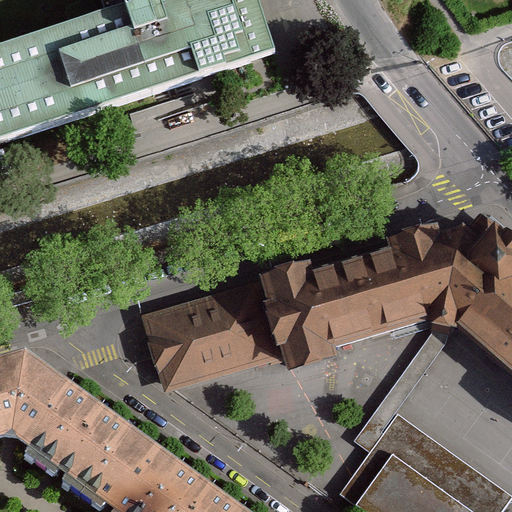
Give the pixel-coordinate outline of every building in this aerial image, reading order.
[(0,52),(0,146),(275,59),(255,0),(133,0),(137,9),(0,52)] [(261,284),(283,354),(288,370),(337,357),(335,345),(431,322),(456,325),(511,373),(511,252),(477,223),(465,237),(439,244),(437,236),(387,251),(390,259),(314,282),(311,271),(261,284)] [(283,354),(261,284),(146,319),(168,389),(283,354)] [(27,440),(55,397),(7,363),(0,364),(0,440),(19,435),(27,440)] [(75,475),(108,434),(55,397),(27,440),(75,475)] [(366,461),(339,499),(356,511),(505,511),(511,503),(511,499),(398,417),(366,461)] [(126,511),(138,511),(166,475),(108,434),(75,475),(126,511)] [(218,511),(166,475),(138,511),(218,511)]
